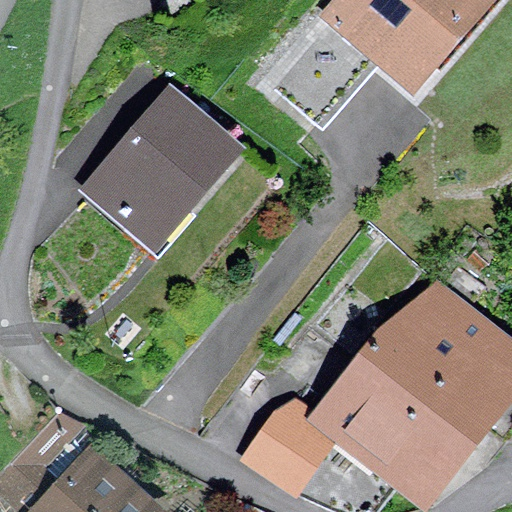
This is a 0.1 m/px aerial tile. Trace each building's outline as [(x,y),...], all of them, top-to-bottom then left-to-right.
[(350,0),(336,17),(376,53),(410,83),(482,0),(350,0)] [(314,125),(376,53),(336,17),(274,90),(314,125)] [(171,99),(92,190),(152,242),(231,151),(171,99)] [(435,296),(437,298),(391,355),(475,422),(511,375),(511,356),(461,316),(483,288),(457,269),(435,296)] [(321,409),(421,488),(475,422),(391,355),(374,341),(321,409)] [(291,401),(251,458),(294,489),(327,442),(323,440),(330,429),(291,401)] [(0,474),(0,477),(27,511),(50,511),(92,468),(76,440),(88,428),(60,414),(0,474)] [(139,511),(92,468),(50,511),(139,511)]
